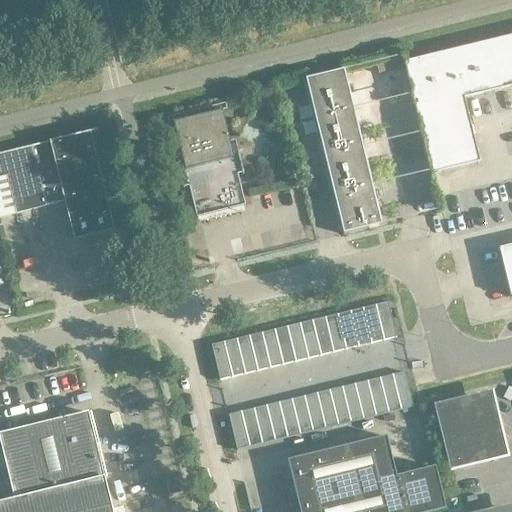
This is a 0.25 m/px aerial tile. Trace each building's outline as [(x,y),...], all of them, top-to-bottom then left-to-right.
[(511,300),(511,40),(404,67),(431,179),(479,167),(463,103),(511,91),(511,249),(498,253),(510,301),(511,300)] [(350,115),(340,75),(301,85),(311,125),(350,115)] [(221,111),(172,123),(180,154),(174,155),(178,173),(239,158),(234,141),(229,142),(221,111)] [(360,152),(350,115),(311,125),(321,161),(360,152)] [(168,125),(156,128),(161,147),(172,144),(168,125)] [(97,131),(0,154),(0,218),(15,215),(64,203),(104,194),(89,134),(97,132),(97,131)] [(368,191),(360,152),(321,161),(329,201),(368,191)] [(239,158),(178,173),(182,190),(188,188),(196,219),(245,207),(237,176),(243,175),(239,158)] [(380,228),(368,191),(329,201),(341,237),(380,228)] [(113,232),(104,194),(64,203),(73,242),(113,232)] [(390,313),(387,303),(374,306),(377,316),(382,315),(390,313)] [(377,316),(374,306),(362,309),(370,344),(383,341),(377,316)] [(358,347),(370,344),(362,309),(349,312),(358,347)] [(349,312),(337,315),(345,350),(358,347),(349,312)] [(382,315),(377,316),(383,341),(396,338),(390,313),(382,315)] [(337,315),(324,318),(332,353),(345,350),(337,315)] [(324,318),(311,321),(320,356),(332,353),(324,318)] [(311,321),(299,325),(307,360),(320,356),(311,321)] [(299,325),(286,328),(295,363),(307,360),(299,325)] [(286,328),(273,331),(282,366),(295,363),(286,328)] [(273,331),(261,334),(269,369),(282,366),(273,331)] [(261,334),(248,337),(257,372),(269,369),(261,334)] [(248,337),(236,340),(244,375),(257,372),(248,337)] [(236,340),(223,343),(231,378),(244,375),(236,340)] [(223,343),(210,346),(219,381),(231,378),(223,343)] [(404,373),(392,376),(400,411),(413,408),(404,373)] [(392,376),(379,379),(387,414),(400,411),(392,376)] [(379,379),(366,382),(375,417),(387,414),(379,379)] [(366,382),(354,385),(362,420),(375,417),(366,382)] [(354,385),(341,388),(350,423),(362,420),(354,385)] [(341,388),(328,391),(337,426),(350,423),(341,388)] [(510,402),(511,398),(511,389),(509,388),(503,398),(510,402)] [(328,391),(316,394),(324,429),(337,426),(328,391)] [(316,394),(303,398),(312,433),(324,429),(316,394)] [(303,398),(290,401),(299,436),(312,433),(303,398)] [(497,443),(487,401),(486,401),(486,400),(442,411),(443,412),(442,412),(454,464),(455,463),(455,464),(473,460),(500,453),(497,443)] [(290,401),(278,404),(286,439),(299,436),(290,401)] [(278,404),(265,407),(274,442),(286,439),(278,404)] [(265,407),(253,410),(261,445),(274,442),(265,407)] [(253,410),(240,413),(248,448),(261,445),(253,410)] [(248,448),(240,413),(227,416),(236,451),(248,448)] [(106,511),(83,418),(0,438),(0,468),(9,505),(0,507),(0,511),(106,511)] [(286,462),(296,502),(396,477),(386,437),(286,462)] [(437,511),(445,510),(434,468),(396,477),(404,511),(437,511)] [(404,511),(396,477),(296,502),(298,511),(404,511)] [(175,480),(161,483),(165,496),(178,493),(175,480)]
